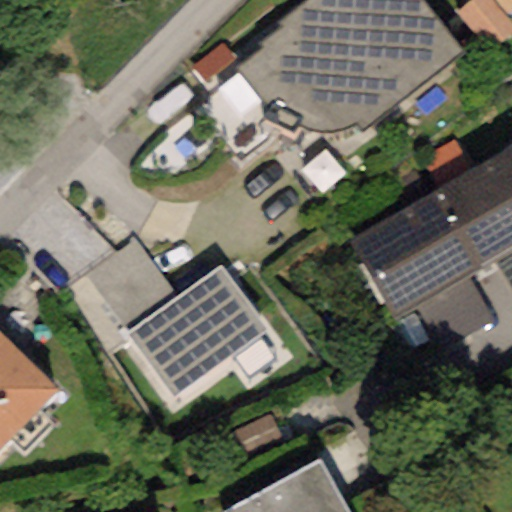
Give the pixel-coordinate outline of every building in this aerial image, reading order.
[(420,0),(308,0),(276,24),(281,28),(258,43),(264,47),(233,68),(268,111),(263,118),(291,134),(298,127),(307,130),(322,132),(333,131),(344,130),(354,125),(361,133),(462,53),(420,0)] [(511,0),(500,0),(470,18),(490,51),(511,37),(511,0)] [(511,147),(435,191),(477,267),(511,246),(511,147)] [(477,267),(435,191),(348,240),(391,315),(410,304),(466,273),(477,267)] [(130,333),(175,299),(132,241),(86,275),(130,333)] [(130,333),(125,336),(174,401),(267,332),(219,267),(175,299),(130,333)] [(495,322),(466,273),(410,304),(438,354),(495,322)] [(0,335),(0,445),(55,387),(0,335)] [(346,511),(320,463),(231,511),(346,511)]
